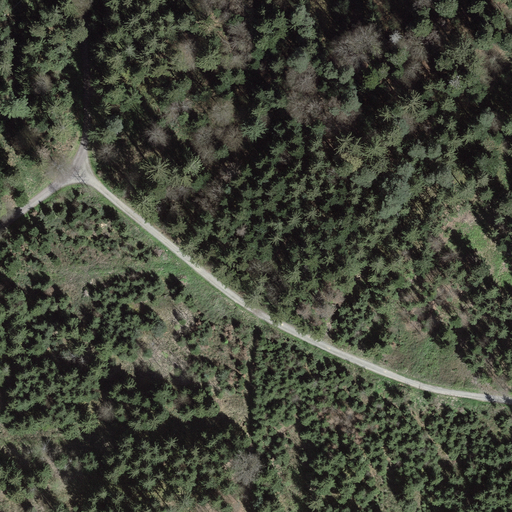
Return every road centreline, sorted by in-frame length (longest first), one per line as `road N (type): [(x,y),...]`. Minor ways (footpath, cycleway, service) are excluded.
road 1 (track): [(78,168),(255,311),(402,380),(511,401)]
road 2 (track): [(86,0),(87,108),(78,168)]
